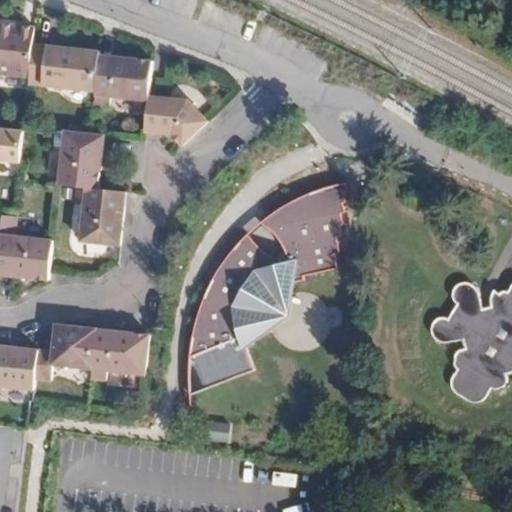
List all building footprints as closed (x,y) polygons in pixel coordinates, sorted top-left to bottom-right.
[(35,44),(37,28),(3,24),(0,49),(0,74),(31,78),(34,53),(35,44)] [(35,44),(34,53),(47,55),(48,45),(35,44)] [(102,51),(48,45),(47,55),(34,53),(31,78),(30,84),(97,92),(95,105),(111,107),(112,97),(150,101),(147,132),(175,136),(185,146),(210,123),(191,103),(151,98),(155,62),(101,55),(102,51)] [(0,159),(20,162),(24,132),(0,129),(0,159)] [(128,207),(130,191),(101,188),(107,135),(58,129),(57,144),(66,145),(62,184),(80,186),(78,202),(87,203),(82,241),(123,246),(128,207)] [(353,232),(351,229),(347,222),(351,219),(347,211),(350,209),(346,201),(349,200),(346,190),(322,195),(298,200),(286,206),(277,213),(267,220),(263,223),(255,230),(250,235),(246,238),(242,242),(231,255),(222,266),(218,276),(212,285),(207,295),(204,303),(201,310),(198,318),(195,330),(194,339),(191,351),(194,394),(256,369),(242,337),(258,337),(260,336),(264,333),(272,327),(276,323),(281,318),(284,313),(287,310),(289,304),(292,297),(293,293),(295,287),(295,283),(307,280),(306,276),(313,276),(345,276),(355,276),(355,274),(351,262),(356,260),(349,246),(354,244),(350,236),(350,234),(353,232)] [(19,216),(14,216),(4,215),(0,245),(0,276),(51,282),(52,273),(56,243),(17,238),(19,216)] [(511,286),(507,294),(505,293),(503,293),(501,293),(498,295),(494,291),(491,296),(490,300),(491,310),(483,310),(479,294),(478,291),(477,290),(474,287),(471,285),(467,284),(466,284),(463,284),(461,284),(458,286),(455,289),(454,291),(453,295),(453,299),(454,300),(455,303),(457,305),(449,319),(446,319),(444,318),(440,319),(438,320),(434,322),(433,324),(432,326),(431,329),(431,331),(431,334),(432,336),(433,338),(434,340),(437,342),(440,344),(441,344),(444,345),(449,345),(451,344),(454,343),(464,341),(466,349),(463,350),(461,351),(458,352),(456,355),(455,357),(454,359),(454,361),(454,364),(455,367),(457,370),(454,373),(453,376),(452,380),(452,382),(452,385),(452,387),(454,391),(456,394),(457,395),(468,402),(473,403),(476,403),(479,403),(481,402),(485,399),(486,398),(488,396),(491,389),(494,390),(498,390),(501,389),(504,387),(505,384),(506,382),(506,380),(506,373),(511,371),(511,286)] [(0,388),(34,391),(35,380),(52,382),(53,366),(94,370),(93,381),(108,382),(109,372),(147,376),(151,337),(99,331),(58,327),(55,353),(39,352),(0,347),(0,388)]
